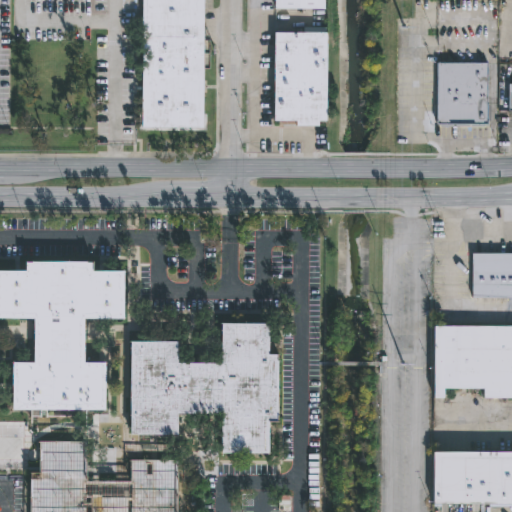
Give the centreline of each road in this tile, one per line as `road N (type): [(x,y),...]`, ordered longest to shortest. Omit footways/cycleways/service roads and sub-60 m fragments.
road 1 (secondary): [(511,165),(70,169)]
road 2 (secondary): [(229,199),(511,192)]
road 3 (residential): [(229,170),(231,0)]
road 4 (secondary): [(105,198),(229,199)]
